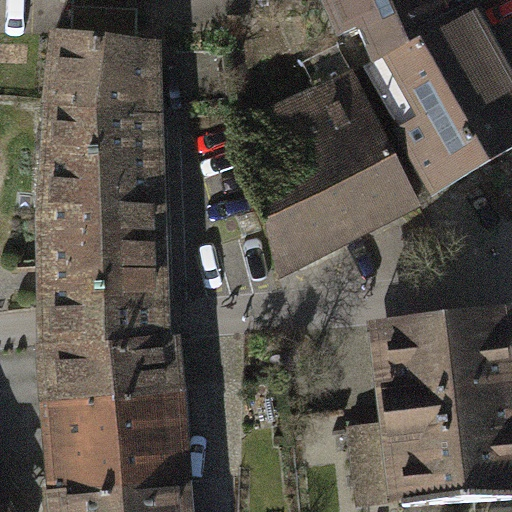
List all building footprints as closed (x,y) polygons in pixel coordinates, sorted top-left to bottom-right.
[(74,0),(73,39),(136,47),(138,0),(74,0)] [(164,0),(188,1),(187,0),(331,0),(347,36),(371,27),(386,60),(478,10),(473,0),(164,0)] [(511,154),(511,69),(478,10),(386,60),(375,66),(411,130),(402,135),(436,197),(511,154)] [(40,221),(42,310),(169,304),(159,50),(136,47),(73,39),(54,37),(40,221)] [(416,203),(354,77),(243,129),(282,270),(416,203)] [(170,320),(169,304),(42,310),(42,328),(43,341),(171,333),(170,320)] [(511,499),(511,349),(507,312),(386,329),(397,423),(405,488),(407,508),(511,499)] [(186,511),(171,333),(43,341),(55,511),(186,511)] [(405,488),(397,423),(349,429),(357,494),(405,488)]
